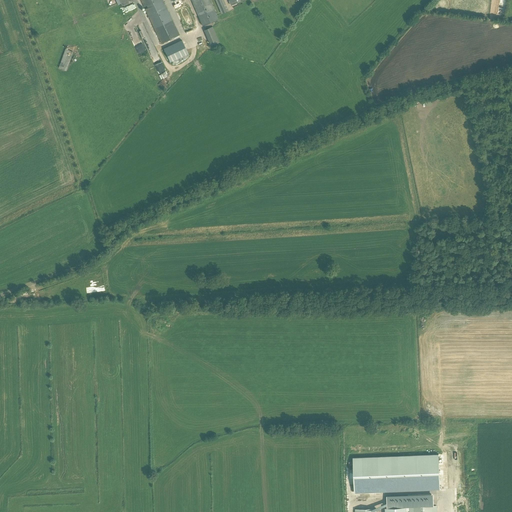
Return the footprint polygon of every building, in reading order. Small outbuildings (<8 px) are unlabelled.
[(140,0),(161,43),(179,35),(162,0),(140,0)] [(183,0),(176,0),(171,2),(175,11),(199,67),(212,61),(189,6),(186,7),(183,0)] [(215,0),(221,14),(228,10),(223,0),(190,0),(202,26),(218,19),(210,0),(215,0)] [(418,4),(410,13),(413,16),(422,7),(418,4)] [(136,23),(141,38),(147,36),(143,21),(136,23)] [(212,27),(203,30),(209,46),(217,43),(212,27)] [(170,63),(188,54),(181,40),(163,49),(170,63)] [(57,69),(64,71),(69,51),(62,50),(57,69)] [(440,489),(438,454),(353,458),(354,493),(440,489)] [(433,495),(387,497),(387,509),(406,508),(414,507),(432,507),(433,507),(433,495)]
